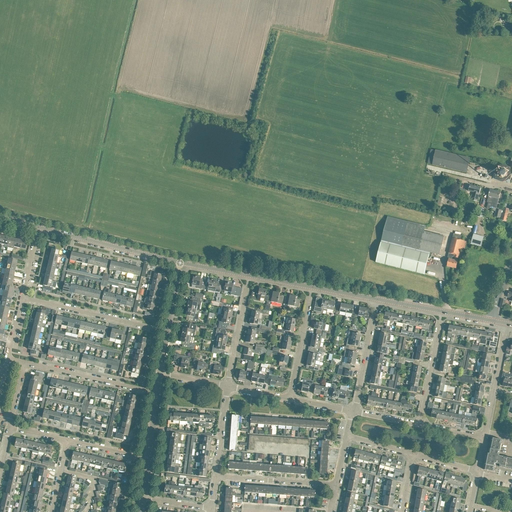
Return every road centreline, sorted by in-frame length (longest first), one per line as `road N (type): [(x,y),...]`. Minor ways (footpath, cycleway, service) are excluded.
road 1 (residential): [(161,165),(309,201)]
road 2 (residential): [(168,332),(22,298)]
road 3 (residential): [(309,201),(372,216),(354,295)]
road 4 (residential): [(158,394),(24,363)]
